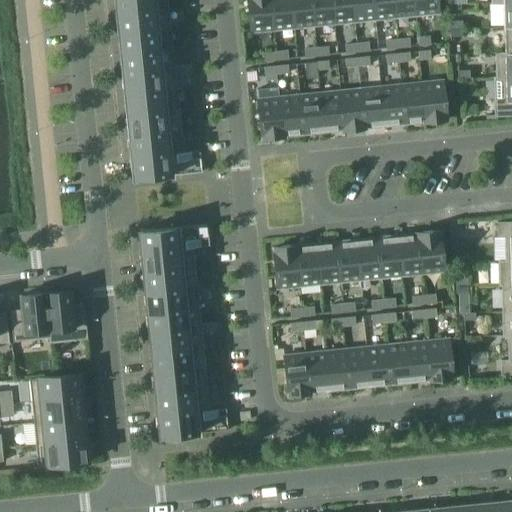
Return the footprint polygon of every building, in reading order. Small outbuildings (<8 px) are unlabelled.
[(202,172),(200,150),(184,152),(176,75),(192,73),(191,65),(175,66),(168,0),(116,0),(135,178),(202,172)] [(248,0),(251,32),(274,29),(270,0),(248,0)] [(270,0),(274,29),(294,27),(291,0),(270,0)] [(314,25),(311,0),(291,0),(294,27),(314,25)] [(311,0),(314,25),(335,23),(332,0),(311,0)] [(355,21),(352,0),(332,0),(335,23),(355,21)] [(352,0),(355,21),(375,19),(373,0),(352,0)] [(373,0),(375,19),(395,17),(393,0),(373,0)] [(393,0),(395,17),(416,15),(414,0),(393,0)] [(438,13),(436,0),(414,0),(416,15),(438,13)] [(511,2),(503,3),(503,4),(504,28),(504,27),(511,27),(511,2)] [(451,21),(451,29),(463,28),(463,20),(451,21)] [(463,36),(463,28),(451,29),(451,37),(463,36)] [(430,36),(418,37),(419,45),(431,44),(430,36)] [(398,39),(398,47),(411,46),(410,38),(398,39)] [(398,47),(398,39),(386,41),(386,49),(398,47)] [(357,43),(358,52),(370,50),(369,42),(357,43)] [(357,43),(345,45),(346,53),(358,52),(357,43)] [(317,48),(317,56),(329,54),(329,46),(317,48)] [(317,56),(317,48),(305,49),(305,57),(317,56)] [(276,52),(277,60),(289,59),(288,50),(276,52)] [(419,60),(431,58),(430,50),(418,51),(419,60)] [(277,60),(276,52),(264,53),(265,61),(277,60)] [(399,62),(411,60),(410,52),(398,53),(399,62)] [(496,77),(511,76),(511,52),(505,52),(495,52),(495,53),(496,76),(496,77)] [(399,62),(398,53),(386,55),(387,63),(399,62)] [(358,66),(370,64),(369,56),(357,58),(358,66)] [(358,66),(357,58),(345,59),(346,67),(358,66)] [(318,70),(330,69),(329,60),(317,62),(318,70)] [(318,70),(317,62),(305,63),(306,71),(318,70)] [(277,74),(289,73),(288,65),(276,66),(277,74)] [(277,74),(276,66),(264,67),(265,75),(277,74)] [(471,78),(471,70),(459,70),(459,78),(471,78)] [(496,76),(493,76),(494,116),(511,116),(511,76),(496,77),(496,76)] [(425,121),(424,121),(424,122),(446,120),(446,119),(447,119),(443,80),(421,83),(425,121)] [(424,121),(425,121),(421,83),(401,85),(405,123),(424,121)] [(405,123),(401,85),(381,87),(385,125),(405,123)] [(361,89),(365,127),(385,125),(381,87),(361,89)] [(340,91),(344,129),(365,127),(361,89),(340,91)] [(320,93),(324,131),(344,129),(340,91),(320,93)] [(300,95),(304,134),(324,131),(320,93),(300,95)] [(279,97),(283,136),(284,135),(304,134),(300,95),(279,97)] [(283,136),(279,97),(258,99),(262,138),(263,138),(284,136),(284,135),(283,136)] [(505,237),(505,260),(505,261),(511,260),(511,221),(497,222),(498,237),(505,237)] [(228,429),(226,408),(210,409),(202,333),(218,331),(217,323),(201,324),(193,247),(210,245),(208,224),(140,231),(161,436),(228,429)] [(418,234),(422,273),(444,271),(440,231),(439,231),(416,233),(416,234),(418,234)] [(422,273),(418,234),(416,234),(397,236),(401,275),(422,273)] [(377,238),(381,277),(401,275),(397,236),(377,238)] [(377,238),(357,240),(361,279),(381,277),(377,238)] [(336,242),(340,281),(361,279),(357,240),(336,242)] [(340,281),(336,242),(316,244),(320,283),(340,281)] [(296,246),(300,285),(320,283),(316,244),(297,246),(296,246)] [(300,285),(296,246),(297,246),(297,245),(274,248),(273,248),(277,288),(300,285)] [(505,260),(498,260),(499,286),(502,286),(511,285),(511,260),(505,261),(505,260)] [(468,285),(468,277),(456,278),(456,286),(468,285)] [(468,285),(456,286),(456,294),(468,293),(468,285)] [(511,285),(502,286),(502,310),(511,310),(511,285)] [(46,292),(51,342),(87,339),(85,309),(73,310),(70,290),(46,292)] [(51,342),(46,292),(21,295),(23,316),(11,317),(13,341),(49,338),(50,343),(51,342)] [(425,303),(437,302),(436,294),(424,295),(425,303)] [(425,303),(424,295),(412,297),(413,305),(425,303)] [(384,308),(396,306),(395,298),(383,300),(384,308)] [(384,308),(383,300),(371,301),(372,309),(384,308)] [(343,312),(356,311),(355,302),(343,304),(343,312)] [(343,312),(343,304),(331,305),(331,313),(343,312)] [(303,316),(315,315),(314,307),(302,308),(303,316)] [(303,316),(302,308),(290,309),(291,317),(303,316)] [(437,316),(436,308),(424,309),(425,318),(437,316)] [(413,319),(425,318),(424,309),(412,311),(413,319)] [(507,335),(511,335),(511,310),(502,310),(502,335),(507,335)] [(396,321),(395,312),(383,314),(384,322),(396,321)] [(464,312),(464,320),(476,320),(476,312),(464,312)] [(372,323),(384,322),(383,314),(371,315),(372,323)] [(0,342),(9,342),(7,317),(0,317),(0,342)] [(356,325),(355,317),(343,318),(344,326),(356,325)] [(332,327),(344,326),(343,318),(331,319),(332,327)] [(315,329),(314,321),(302,322),(303,330),(315,329)] [(291,331),(303,330),(302,322),(290,323),(291,331)] [(508,359),(501,359),(501,375),(511,374),(511,335),(507,335),(508,359)] [(427,341),(431,379),(430,379),(430,380),(452,378),(452,377),(448,339),(427,341)] [(431,379),(427,341),(407,343),(411,381),(430,379),(431,379)] [(387,345),(391,383),(411,381),(407,343),(387,345)] [(391,383),(387,345),(366,347),(370,385),(391,383)] [(346,349),(350,388),(370,385),(366,347),(346,349)] [(326,351),(330,390),(350,388),(346,349),(326,351)] [(306,353),(309,392),(311,392),(330,390),(326,351),(306,353)] [(309,392),(306,353),(284,355),(288,394),(289,394),(289,395),(311,392),(309,392)] [(83,387),(81,373),(29,378),(32,401),(81,396),(80,387),(83,387)] [(81,396),(32,401),(34,422),(86,417),(85,405),(82,405),(81,396)] [(86,417),(34,422),(36,444),(86,439),(85,430),(87,429),(86,417)] [(86,439),(36,444),(38,466),(90,461),(89,447),(87,448),(86,439)] [(494,511),(511,511),(511,500),(493,502),(494,511)] [(472,511),(494,511),(493,502),(472,504),(472,511)]
